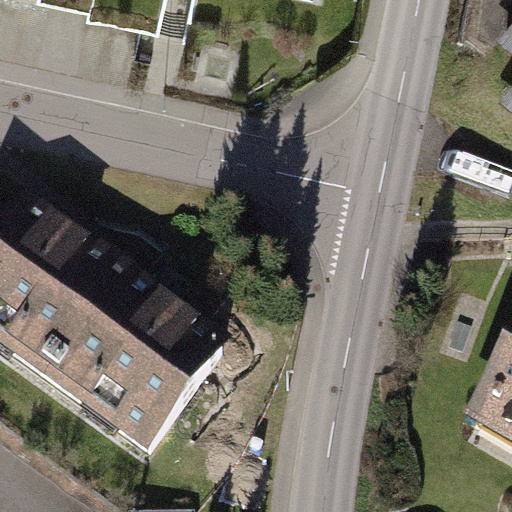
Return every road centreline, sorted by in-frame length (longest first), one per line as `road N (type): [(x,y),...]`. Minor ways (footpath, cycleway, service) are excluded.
road 1 (residential): [(382,199),(0,116)]
road 2 (tertiary): [(328,511),(334,439),(382,199)]
road 3 (tertiary): [(382,199),(424,0)]
